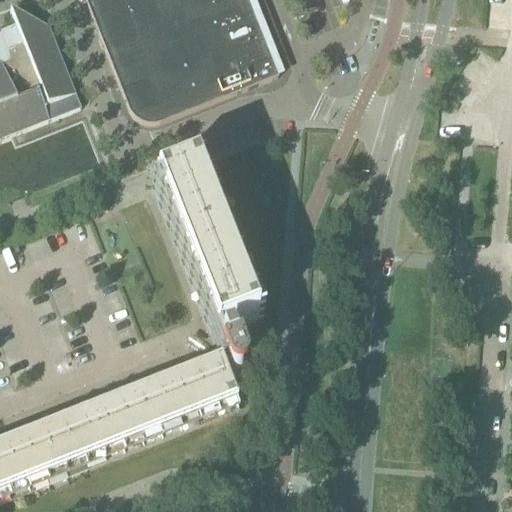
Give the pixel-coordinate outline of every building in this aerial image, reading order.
[(160,129),(163,128),(279,80),(247,0),(83,0),(130,116),(131,118),(132,121),(134,123),(136,125),(139,126),(141,128),(144,129),(146,130),(149,130),(152,130),(155,130),(157,130),(160,129)] [(0,143),(49,125),(48,124),(80,112),(75,99),(49,31),(10,14),(10,15),(11,16),(15,28),(0,34),(0,143)] [(155,188),(215,341),(217,341),(257,325),(197,171),(155,188)] [(198,352),(206,373),(219,368),(226,365),(233,380),(235,381),(237,381),(239,380),(240,377),(241,375),(229,345),(220,348),(217,341),(215,341),(200,347),(189,342),(187,348),(198,352)] [(0,500),(235,409),(219,368),(206,373),(0,455),(0,500)]
